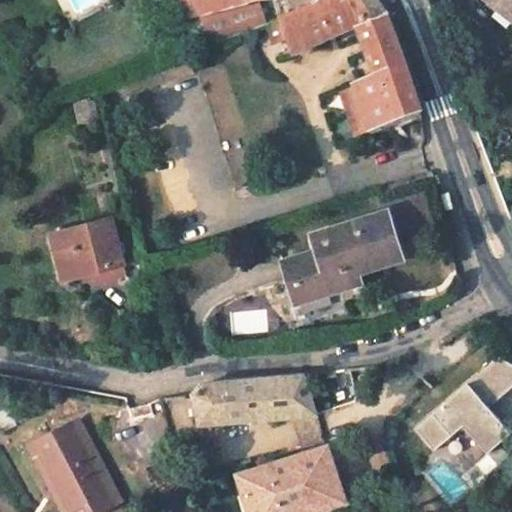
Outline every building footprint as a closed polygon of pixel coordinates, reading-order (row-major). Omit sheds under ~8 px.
[(249,5),(247,0),(187,0),(193,11),(198,9),(201,17),(249,5)] [(285,16),(279,19),(286,41),(291,55),(311,48),(310,44),(347,26),(358,20),(345,0),(323,0),(318,2),(297,11),(285,16)] [(290,0),(297,11),(318,2),(323,0),(290,0)] [(384,18),(368,0),(345,0),(358,20),(362,27),(384,18)] [(511,0),(464,0),(505,35),(511,27),(511,0)] [(384,18),(362,27),(359,27),(364,44),(377,80),(354,88),(355,89),(341,93),(356,137),(369,132),(370,134),(419,116),(386,21),(384,18)] [(347,26),(356,47),(364,44),(359,27),(362,27),(358,20),(347,26)] [(281,261),(288,287),(322,276),(327,291),(361,281),(356,266),(400,252),(387,210),(309,233),(314,250),(281,261)] [(111,218),(73,229),(45,236),(58,282),(86,274),(124,264),(111,218)] [(322,276),(288,287),(293,301),(327,291),(322,276)] [(500,445),(511,435),(511,431),(491,407),(511,389),(511,365),(497,358),(415,428),(436,452),(464,428),(488,456),(500,445)] [(293,416),(316,414),(303,375),(200,385),(186,394),(198,424),(293,416)] [(325,441),(316,414),(293,416),(303,447),(325,441)] [(73,420),(28,440),(60,511),(91,511),(112,502),(73,420)] [(141,432),(122,440),(133,465),(152,457),(141,432)] [(488,456),(475,463),(485,477),(511,457),(500,445),(488,456)] [(327,446),(238,474),(250,511),(306,511),(344,500),(327,446)] [(177,460),(145,469),(155,501),(187,492),(177,460)]
